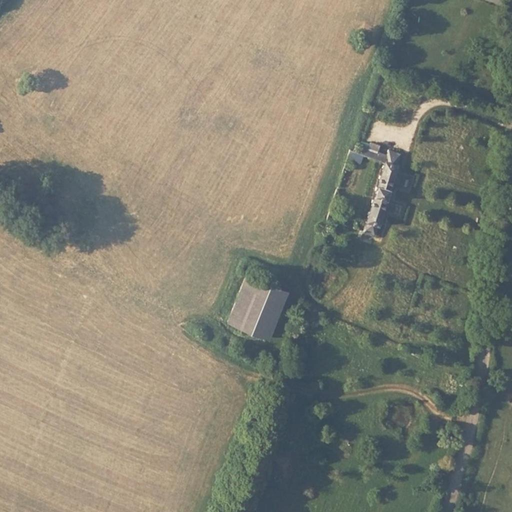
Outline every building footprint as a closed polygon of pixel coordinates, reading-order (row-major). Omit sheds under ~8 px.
[(357,142),(355,148),(371,153),(386,158),(363,229),(376,234),(388,197),(391,186),(403,150),(390,146),(388,152),(377,149),(379,143),(366,139),(364,144),(357,142)] [(355,148),(351,147),(347,157),(368,164),(371,153),(355,148)] [(264,282),(283,289),(286,281),(267,274),(264,282)] [(266,337),(272,321),(253,315),(264,282),(248,276),(231,325),(266,337)] [(272,321),(283,289),(264,282),(253,315),(272,321)]
